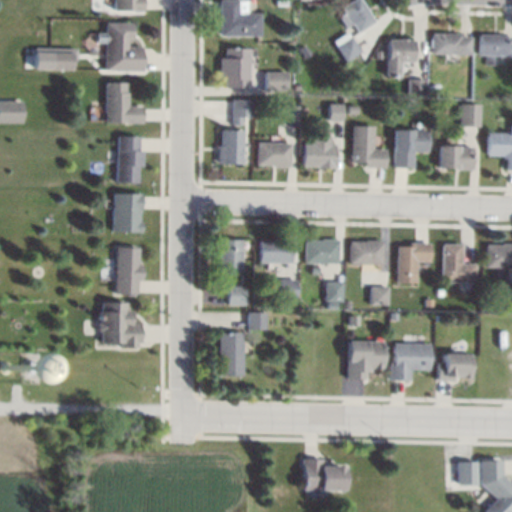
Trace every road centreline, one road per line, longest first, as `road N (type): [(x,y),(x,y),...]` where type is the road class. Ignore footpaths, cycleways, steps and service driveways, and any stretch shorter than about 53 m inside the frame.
road 1 (residential): [(180,0),(179,441)]
road 2 (residential): [(180,203),(511,210)]
road 3 (residential): [(180,415),(407,420)]
